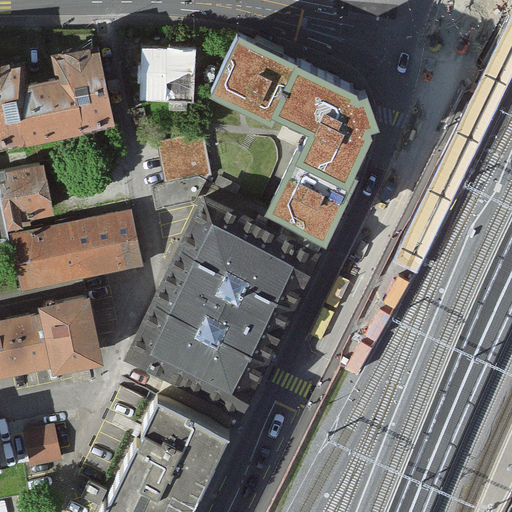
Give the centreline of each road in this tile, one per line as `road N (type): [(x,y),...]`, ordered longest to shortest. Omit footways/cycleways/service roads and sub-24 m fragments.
road 1 (residential): [(437,21),(392,169),(344,271)]
road 2 (secondary): [(344,271),(228,511)]
road 3 (residential): [(0,405),(102,389),(73,454)]
road 4 (residential): [(437,21),(289,0)]
